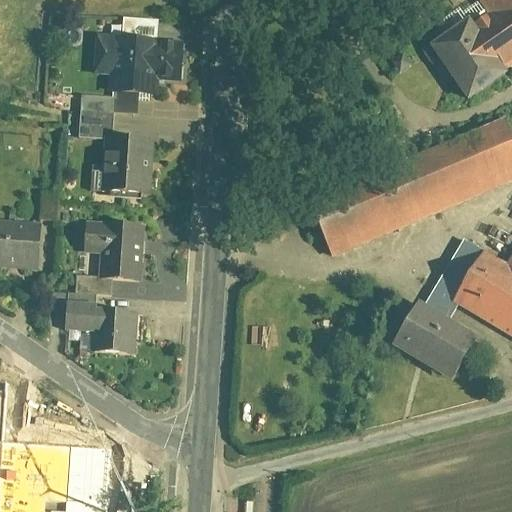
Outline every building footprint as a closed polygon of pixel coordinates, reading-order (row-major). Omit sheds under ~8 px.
[(511,0),(474,0),(487,19),(439,49),(470,97),(511,69),(511,0)] [(181,45),(96,43),(95,82),(107,82),(107,99),(159,101),(159,88),(181,88),(181,45)] [(511,130),(507,117),(295,201),(320,266),(511,189),(511,130)] [(155,147),(104,144),(100,201),(151,205),(155,147)] [(38,222),(56,223),(58,195),(40,194),(38,222)] [(42,227),(0,224),(0,273),(39,276),(42,227)] [(146,230),(85,226),(82,260),(101,262),(100,286),(142,289),(146,230)] [(511,265),(503,281),(473,271),(453,305),(511,339),(511,265)] [(482,340),(427,307),(403,347),(458,380),(482,340)] [(139,312),(67,308),(66,340),(93,341),(91,363),(136,365),(139,312)] [(91,474),(92,440),(55,440),(54,490),(60,490),(59,511),(113,511),(114,491),(93,490),(93,474),(91,474)]
